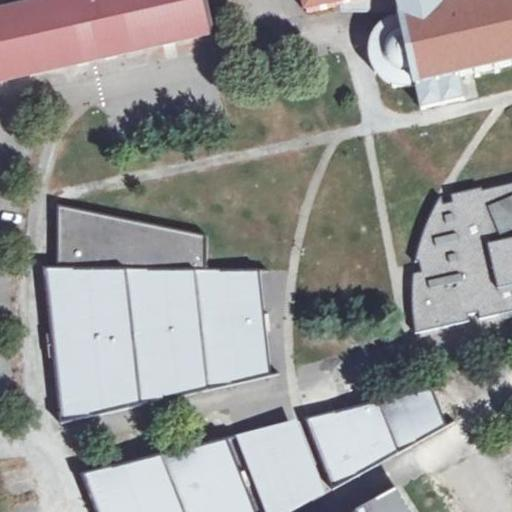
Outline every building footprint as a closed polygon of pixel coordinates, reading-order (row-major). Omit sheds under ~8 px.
[(43,0),(0,10),(0,81),(215,34),(207,0),(43,0)] [(304,0),(307,13),(341,5),(364,0),(398,0),(400,10),(401,12),(400,12),(401,17),(398,17),(391,19),(389,21),(383,25),(382,22),(380,24),(379,26),(380,28),(378,30),(376,33),(375,36),(374,39),(372,42),(371,45),(369,45),(369,47),(369,50),(371,50),(371,53),(371,56),(371,60),(373,63),(374,66),(375,68),(373,69),(374,72),(376,74),(378,73),(379,75),(381,76),(383,78),(391,115),(466,100),(461,76),(511,64),(511,0),(471,0),(445,6),(444,0),(304,0)] [(364,0),(341,5),(342,12),(400,10),(398,0),(364,0)] [(511,184),(483,191),(483,188),(451,195),(453,202),(445,205),(443,197),(441,198),(434,208),(427,224),(423,237),(418,252),(416,263),(420,262),(422,272),(414,274),(414,278),(413,288),(412,303),(414,314),(416,334),(471,322),(469,315),(479,313),(480,319),(511,312),(511,184)] [(58,205),(56,269),(42,268),(50,334),(46,335),(49,358),(53,358),(61,424),(272,376),(267,332),(272,332),(269,314),(265,314),(260,269),(208,269),(208,236),(58,205)] [(305,419),(333,490),(447,427),(432,387),(305,419)] [(237,436),(266,511),(293,511),(324,495),(296,422),(237,436)] [(82,475),(96,511),(257,511),(247,486),(251,485),(246,471),(242,472),(228,438),(82,475)] [(411,511),(398,489),(356,511),(355,511),(411,511)]
